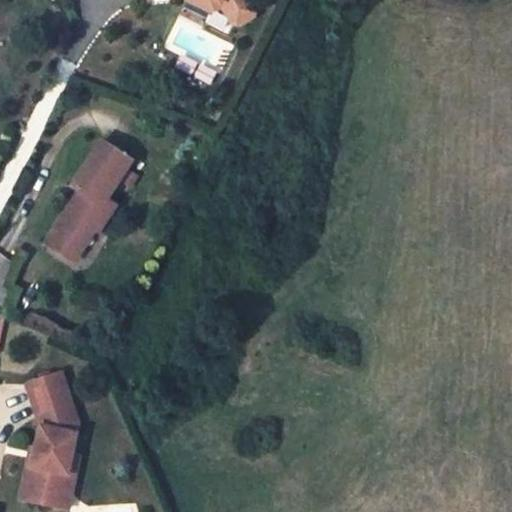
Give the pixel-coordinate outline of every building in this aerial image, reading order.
[(207,0),(216,5),(227,19),(248,4),(245,0),(207,0)] [(252,9),(248,4),(227,19),(230,24),(237,25),(251,15),(252,9)] [(71,203),(45,240),(67,256),(85,231),(91,235),(95,238),(113,212),(103,206),(117,186),(126,193),(134,183),(125,176),(130,169),(100,148),(69,191),(80,199),(76,206),(71,203)] [(69,266),(91,235),(85,231),(67,256),(45,240),(41,246),(69,266)] [(22,383),(35,426),(31,448),(25,479),(19,483),(16,499),(47,505),(54,472),(63,474),(72,424),(56,373),(22,383)] [(26,448),(19,483),(25,479),(31,448),(26,448)] [(54,472),(47,505),(63,508),(70,475),(63,474),(54,472)]
